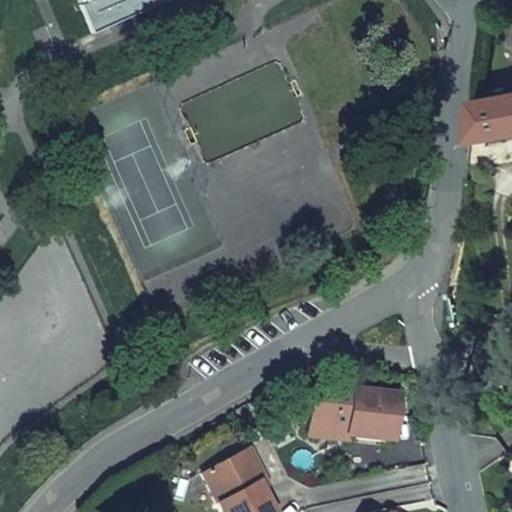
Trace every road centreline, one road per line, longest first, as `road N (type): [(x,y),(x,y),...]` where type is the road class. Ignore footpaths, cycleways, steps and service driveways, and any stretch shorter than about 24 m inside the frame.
road 1 (residential): [(46,511),(86,470),(295,348)]
road 2 (residential): [(434,269),(471,5)]
road 3 (residential): [(295,348),(434,269)]
road 4 (residential): [(295,348),(416,356),(442,366)]
road 5 (residential): [(469,511),(442,366)]
